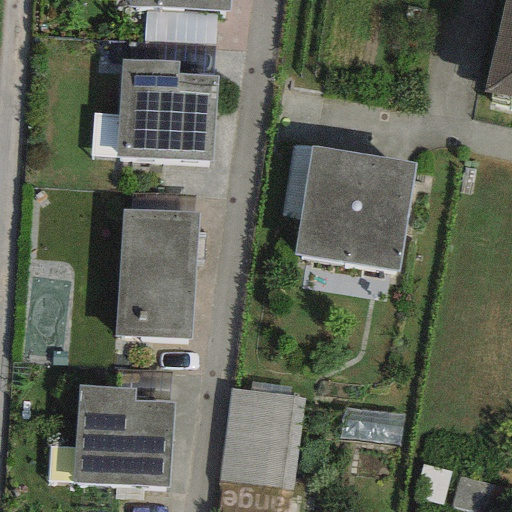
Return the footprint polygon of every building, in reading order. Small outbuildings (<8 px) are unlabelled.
[(228,0),(126,0),(127,6),(228,11),(228,0)] [(511,0),(502,0),(479,90),(511,98),(511,0)] [(176,63),(118,60),(113,155),(210,161),(215,76),(176,74),(176,63)] [(414,162),(308,146),(291,255),(397,271),(414,162)] [(195,213),(119,209),(112,335),(189,339),(195,213)] [(132,389),(76,385),(71,482),(167,488),(172,403),(132,400),(132,389)] [(303,399),(228,390),(216,483),(219,484),(216,511),(219,511),(284,511),(287,490),(291,490),(303,399)]
